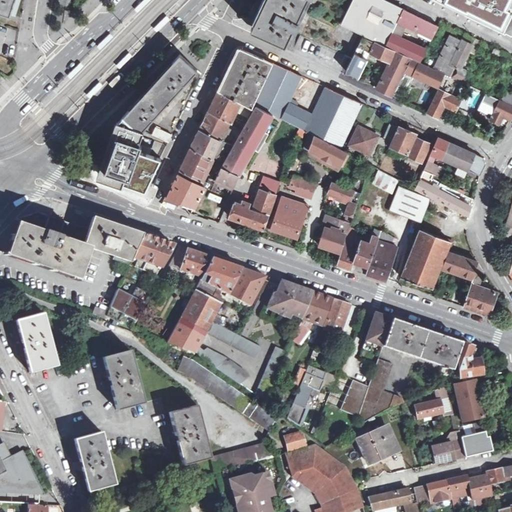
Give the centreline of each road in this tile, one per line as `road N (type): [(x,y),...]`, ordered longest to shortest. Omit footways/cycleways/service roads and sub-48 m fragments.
road 1 (tertiary): [(147,221),(511,341)]
road 2 (residential): [(501,157),(231,32)]
road 3 (secondary): [(35,164),(191,10)]
road 4 (residential): [(231,32),(147,221)]
road 5 (residential): [(76,511),(0,346)]
road 6 (residential): [(501,157),(485,194),(481,238),(511,300)]
road 7 (unknown): [(391,285),(413,230),(481,238)]
